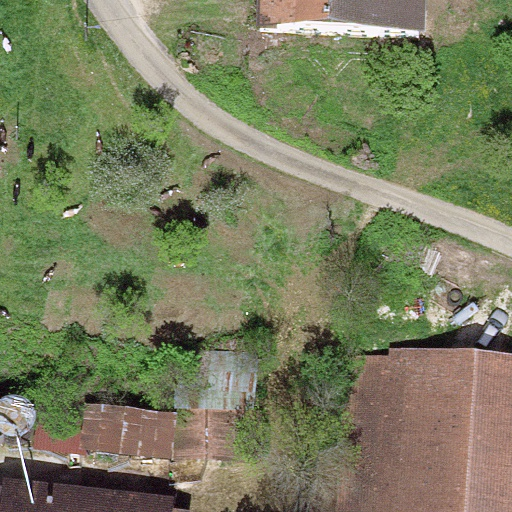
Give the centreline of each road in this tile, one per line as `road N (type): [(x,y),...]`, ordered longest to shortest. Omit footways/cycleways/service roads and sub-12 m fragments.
road 1 (residential): [(511,243),(238,135),(156,69),(104,0)]
road 2 (track): [(0,181),(58,158),(156,69)]
